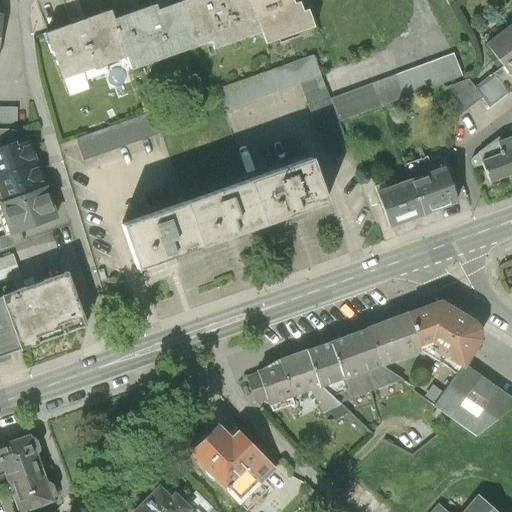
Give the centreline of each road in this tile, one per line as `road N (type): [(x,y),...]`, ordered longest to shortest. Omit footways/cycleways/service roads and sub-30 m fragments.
road 1 (primary): [(446,244),(187,334)]
road 2 (residential): [(187,334),(199,374),(73,511)]
road 3 (primary): [(187,334),(0,400)]
